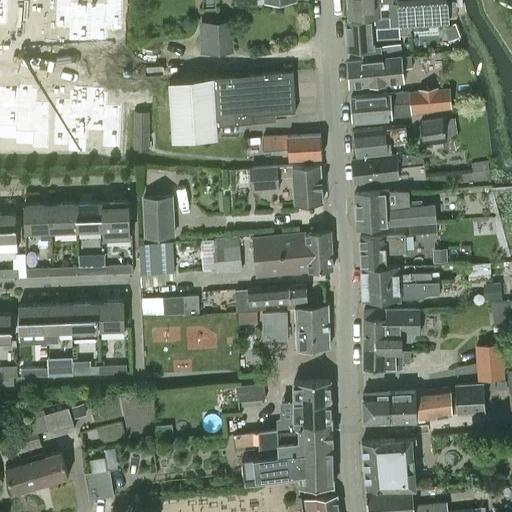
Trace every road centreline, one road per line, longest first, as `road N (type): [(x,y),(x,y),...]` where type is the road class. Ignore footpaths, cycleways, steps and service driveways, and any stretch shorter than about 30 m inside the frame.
road 1 (unclassified): [(354,511),(327,0)]
road 2 (residential): [(132,285),(0,290)]
road 3 (residential): [(132,181),(0,185)]
